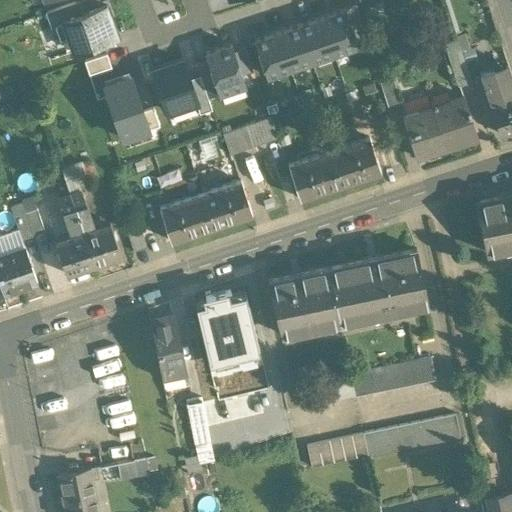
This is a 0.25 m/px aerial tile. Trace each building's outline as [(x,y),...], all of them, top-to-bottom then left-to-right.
[(63,23),(62,21),(83,13),(78,0),(75,1),(44,13),(50,28),(63,23)] [(83,13),(62,21),(63,23),(73,51),(117,35),(106,5),(83,13)] [(355,6),(343,10),(353,40),(365,36),(355,6)] [(353,40),(343,10),(299,25),(311,61),(355,46),(353,40)] [(311,61),(299,25),(254,40),(266,76),(311,61)] [(230,43),(204,52),(207,60),(218,94),(244,85),(240,73),(232,51),(230,43)] [(232,51),(240,73),(251,69),(244,47),(232,51)] [(106,53),(83,61),(88,75),(110,68),(106,53)] [(461,54),(448,58),(456,84),(470,80),(461,54)] [(207,98),(218,94),(207,60),(196,64),(200,77),(207,98)] [(167,118),(197,108),(187,81),(181,62),(152,72),(167,118)] [(511,127),(511,80),(509,70),(493,76),(491,69),(480,73),(499,132),(511,127)] [(130,77),(104,86),(122,139),(147,131),(141,111),(130,77)] [(207,98),(200,77),(187,81),(197,108),(199,115),(212,111),(207,98)] [(401,109),(393,81),(380,85),(388,113),(401,109)] [(462,96),(449,100),(449,102),(432,107),(444,148),(476,138),(468,113),(469,113),(467,107),(466,107),(462,96)] [(141,111),(147,131),(159,127),(152,107),(141,111)] [(432,107),(416,112),(415,111),(402,115),(415,157),(444,148),(432,107)] [(222,134),(229,155),(277,139),(270,118),(222,134)] [(368,139),(287,165),(299,198),(379,172),(368,139)] [(239,181),(159,206),(170,240),(250,214),(239,181)] [(511,194),(475,202),(485,252),(511,246),(511,194)] [(43,233),(36,211),(24,215),(31,237),(43,233)] [(24,215),(13,218),(21,241),(31,237),(24,215)] [(109,222),(81,232),(93,265),(120,255),(109,222)] [(81,232),(53,241),(65,274),(93,265),(81,232)] [(24,249),(0,256),(0,289),(2,295),(36,284),(24,249)] [(414,249),(327,267),(337,316),(383,306),(384,310),(409,305),(408,301),(424,297),(414,249)] [(327,267),(267,280),(279,329),(337,317),(337,316),(327,267)] [(199,329),(206,357),(257,345),(244,290),(230,293),(229,289),(204,295),(205,299),(194,302),(200,329),(199,329)] [(172,314),(149,319),(160,374),(183,369),(172,314)] [(428,352),(348,370),(353,394),(433,375),(428,352)] [(348,370),(290,385),(296,408),(353,394),(348,370)] [(208,438),(200,395),(184,398),(193,442),(208,438)] [(453,411),(361,430),(361,431),(366,453),(366,454),(458,434),(453,411)] [(361,431),(307,442),(311,464),(366,453),(361,431)] [(208,438),(193,442),(196,460),(212,457),(208,438)] [(143,456),(117,461),(121,478),(148,472),(143,456)] [(89,466),(77,468),(76,462),(67,464),(69,470),(58,472),(65,511),(98,511),(92,477),(97,476),(95,465),(90,467),(89,466)] [(510,511),(506,491),(484,496),(487,511),(510,511)]
